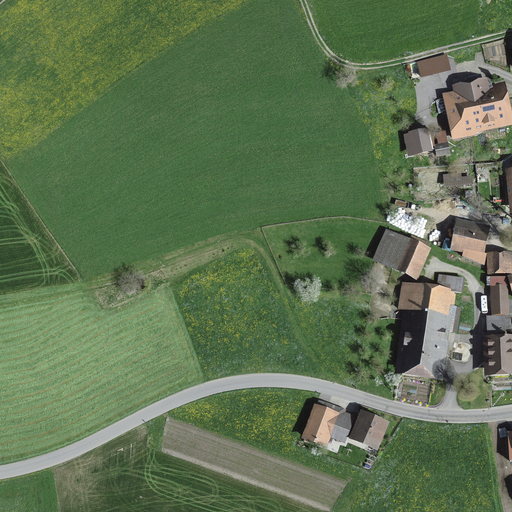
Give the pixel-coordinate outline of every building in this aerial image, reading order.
[(415,66),(419,83),(449,75),(445,59),(415,66)] [(489,94),(487,83),(455,89),(456,94),(448,98),(451,111),(445,112),(446,120),(452,119),(455,138),(464,137),(462,130),(507,120),(501,91),(489,94)] [(447,130),(437,131),(438,141),(448,140),(447,130)] [(426,131),(411,134),(415,154),(431,151),(426,131)] [(447,145),(436,147),(438,157),(449,154),(447,145)] [(471,174),(446,177),(447,187),(472,184),(471,174)] [(455,247),(465,250),(481,253),(486,226),(461,220),(455,247)] [(377,260),(417,277),(428,250),(388,233),(377,260)] [(483,263),(481,253),(465,250),(464,256),(483,263)] [(511,254),(511,255),(511,254),(487,254),(488,273),(511,273),(511,269),(511,254)] [(447,275),(444,292),(449,293),(450,290),(461,292),(464,278),(447,275)] [(436,374),(449,293),(444,292),(404,285),(400,308),(406,309),(400,345),(407,346),(404,368),(436,374)] [(508,312),(508,287),(493,288),(493,312),(508,312)] [(488,317),(489,331),(505,330),(504,316),(488,317)] [(511,329),(505,330),(489,331),(491,372),(511,370),(511,350),(511,344),(511,343),(511,329)] [(319,417),(309,446),(328,453),(332,443),(348,449),(357,424),(347,421),(345,426),(319,417)] [(367,424),(357,446),(378,454),(387,433),(367,424)]
